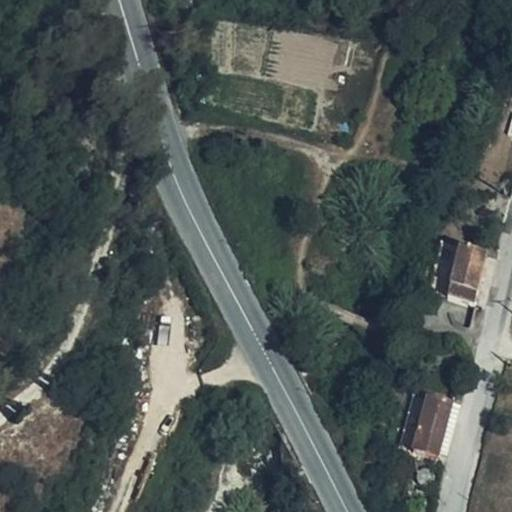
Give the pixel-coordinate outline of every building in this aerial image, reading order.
[(464,236),(444,232),(433,282),(453,287),(464,236)] [(480,294),(492,242),(464,236),(453,287),(480,294)] [(418,439),(442,444),(455,391),(431,385),(418,439)] [(416,393),(401,447),(411,450),(426,396),(416,393)] [(438,459),(434,455),(431,454),(426,456),(422,460),(421,468),(425,471),(431,473),(436,471),(439,465),(438,459)]
